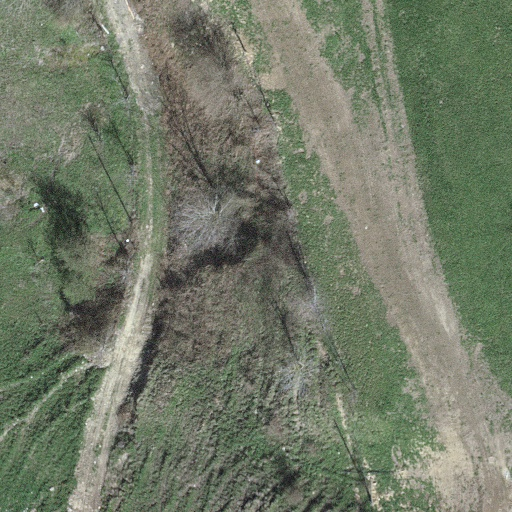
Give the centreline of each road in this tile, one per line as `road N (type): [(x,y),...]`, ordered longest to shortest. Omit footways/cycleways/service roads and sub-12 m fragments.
road 1 (track): [(106,0),(159,133),(119,382),(88,511)]
road 2 (track): [(386,0),(421,245),(500,482)]
